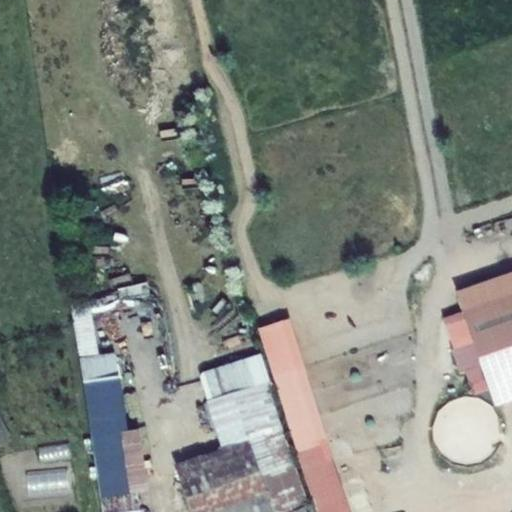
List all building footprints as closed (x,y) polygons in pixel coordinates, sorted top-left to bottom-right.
[(511,268),(453,290),(493,403),(511,396),(511,268)] [(297,372),(281,324),(251,334),(268,382),(297,372)] [(116,351),(83,355),(100,496),(147,490),(139,424),(125,426),(116,351)] [(344,511),(297,372),(268,382),(312,511),(344,511)] [(275,511),(304,502),(261,378),(206,397),(221,439),(177,454),(196,511),(275,511)] [(0,407),(0,406),(0,440),(12,435),(0,407)]
